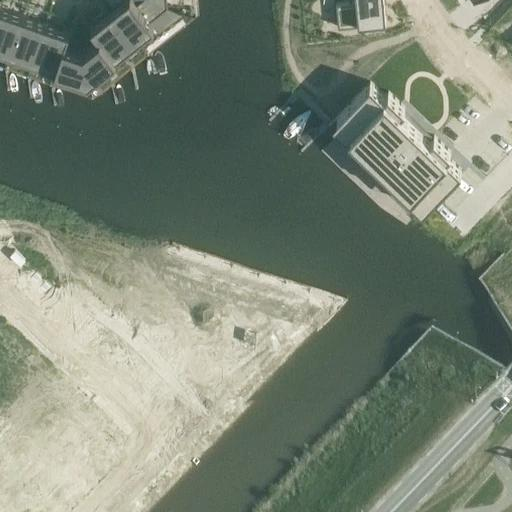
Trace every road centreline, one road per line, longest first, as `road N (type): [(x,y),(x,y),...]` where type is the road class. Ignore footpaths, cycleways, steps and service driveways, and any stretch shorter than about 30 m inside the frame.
road 1 (residential): [(0,277),(174,446),(107,511)]
road 2 (secondary): [(511,386),(390,511)]
road 3 (residential): [(511,90),(463,51),(430,0)]
